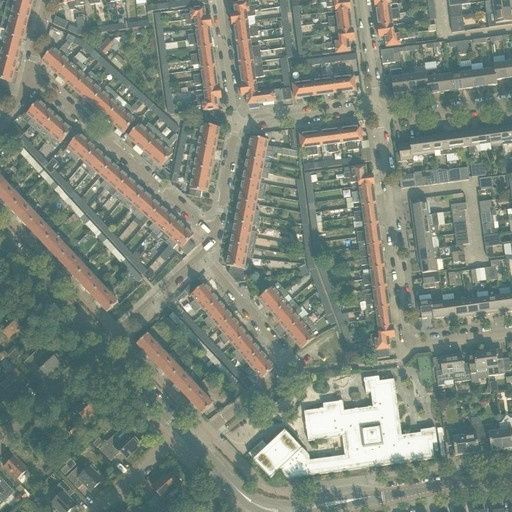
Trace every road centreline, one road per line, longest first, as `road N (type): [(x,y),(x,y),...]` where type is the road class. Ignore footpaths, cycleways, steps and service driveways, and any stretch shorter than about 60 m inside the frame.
road 1 (residential): [(200,255),(287,366),(194,445)]
road 2 (residential): [(215,236),(40,82),(26,79)]
road 3 (residential): [(411,343),(377,110)]
road 4 (tertiary): [(103,346),(0,235)]
road 5 (residential): [(377,110),(235,124)]
road 6 (residential): [(1,441),(103,346)]
road 7 (residential): [(377,110),(511,104)]
road 8 (residential): [(103,346),(200,255)]
road 9 (tertiary): [(382,496),(511,477)]
road 10 (residential): [(235,124),(218,0)]
